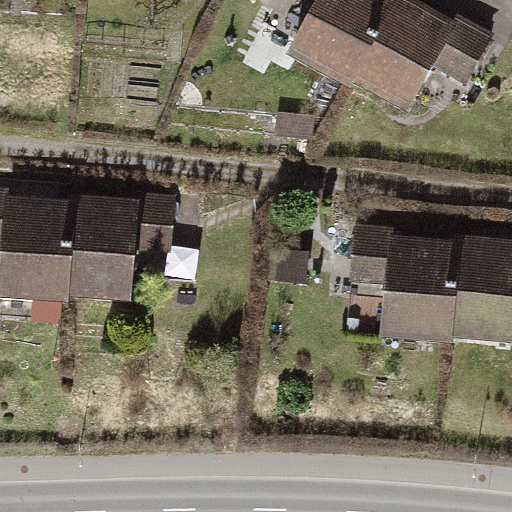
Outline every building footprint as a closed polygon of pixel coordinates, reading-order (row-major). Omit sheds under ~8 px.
[(305,20),(281,65),(339,96),(344,86),(388,4),(379,0),(273,0),(272,3),(305,20)] [(389,0),(388,4),(344,86),(403,117),(426,74),(465,95),(495,38),(457,18),(453,27),(402,0),(389,0)] [(129,208),(58,207),(56,313),(133,315),(134,265),(171,266),(172,197),(129,196),(129,208)] [(0,312),(56,313),(58,207),(0,205),(0,312)] [(390,232),(351,229),(346,289),(376,291),(372,349),(444,355),(452,250),(389,245),(390,232)] [(510,255),(452,250),(444,355),(511,359),(511,240),(511,241),(510,255)] [(324,253),(304,255),(305,272),(326,270),(324,253)]
